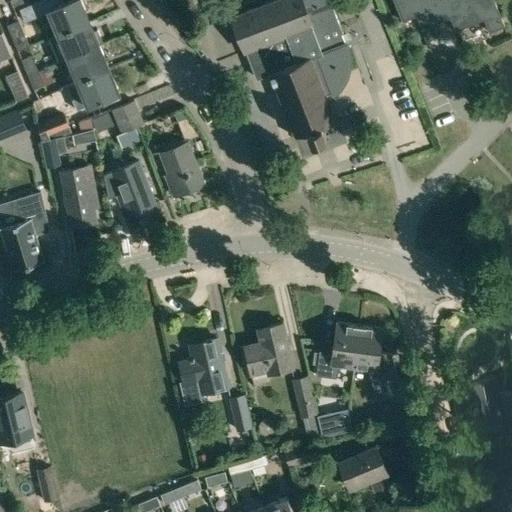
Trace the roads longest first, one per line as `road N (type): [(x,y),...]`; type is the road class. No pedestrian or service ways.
road 1 (residential): [(264,247),(223,128),(138,0)]
road 2 (tertiary): [(0,313),(110,274),(264,247)]
road 3 (residential): [(462,511),(409,269)]
road 4 (residential): [(409,269),(410,209),(511,112)]
road 5 (tertiary): [(409,269),(331,249),(264,247)]
